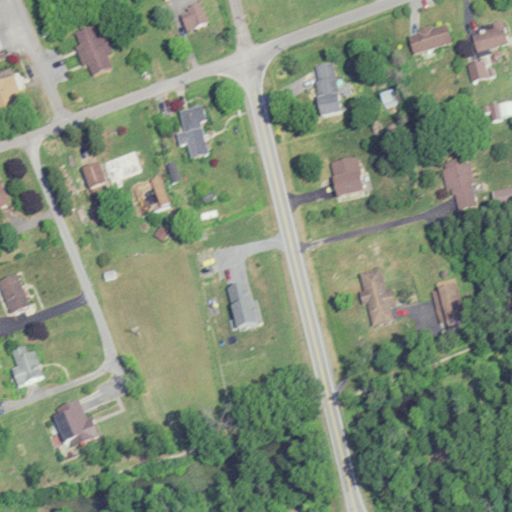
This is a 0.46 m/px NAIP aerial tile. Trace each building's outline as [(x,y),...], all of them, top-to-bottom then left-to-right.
[(184,32),(206,22),(197,2),(176,12),(184,32)] [(468,29),(473,51),(508,44),(503,22),(468,29)] [(449,44),(443,23),(405,33),(410,53),(449,44)] [(73,32),(87,74),(112,66),(99,24),(73,32)] [(317,116),(340,112),(331,62),(308,67),(317,116)] [(467,66),(485,62),(490,80),(471,85),(467,66)] [(0,76),(0,108),(17,108),(17,76),(0,76)] [(490,119),(510,115),(507,103),(487,106),(490,119)] [(188,158),(205,155),(198,123),(203,122),(200,106),(176,111),(180,133),(174,134),(176,146),(185,144),(188,158)] [(110,182),(139,172),(132,151),(103,162),(110,182)] [(361,193),(355,157),(326,163),(332,198),(361,193)] [(444,198),(471,198),(470,161),(443,161),(444,198)] [(78,168),(86,190),(105,183),(97,162),(78,168)] [(383,290),(380,270),(358,273),(364,315),(372,313),(373,322),(380,321),(379,311),(393,309),(390,289),(383,290)] [(1,276),(1,310),(20,310),(20,276),(1,276)] [(15,389),(40,374),(23,343),(7,353),(14,366),(5,371),(15,389)] [(60,450),(94,437),(80,399),(46,412),(60,450)]
